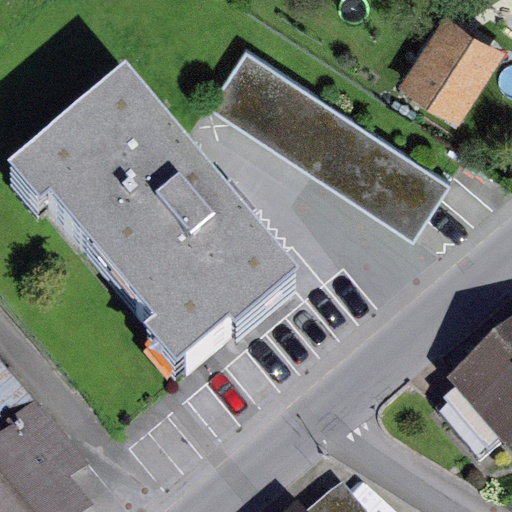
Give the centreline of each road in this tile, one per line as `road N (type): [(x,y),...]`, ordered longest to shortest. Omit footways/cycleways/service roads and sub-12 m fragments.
road 1 (residential): [(511,260),(318,422)]
road 2 (residential): [(318,422),(464,511)]
road 3 (residential): [(318,422),(215,511)]
